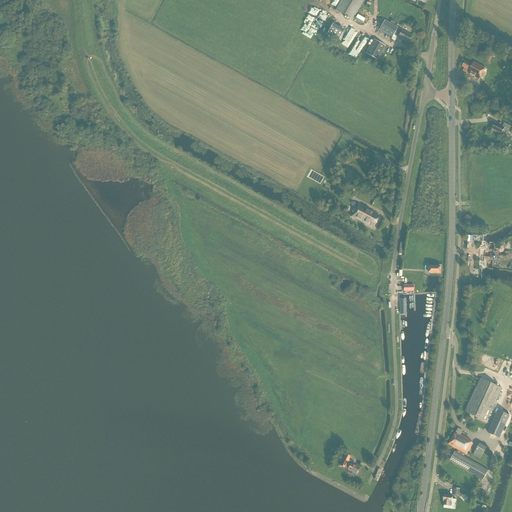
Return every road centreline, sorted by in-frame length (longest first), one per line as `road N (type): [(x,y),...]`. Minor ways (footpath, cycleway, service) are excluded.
road 1 (unclassified): [(373,476),(395,416),(394,263),(423,93)]
road 2 (secondary): [(443,333),(451,95)]
road 3 (secondary): [(421,511),(443,333)]
road 4 (residential): [(433,477),(450,335)]
